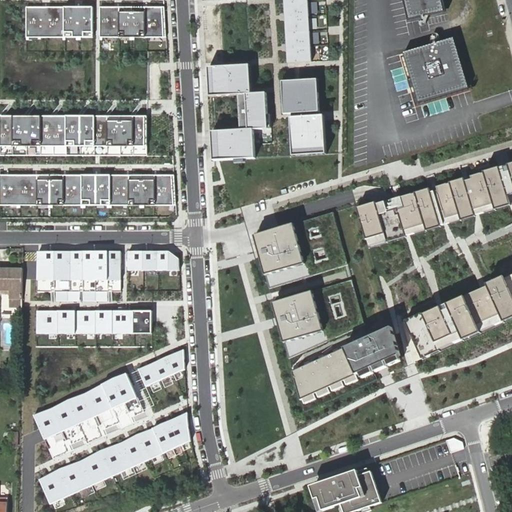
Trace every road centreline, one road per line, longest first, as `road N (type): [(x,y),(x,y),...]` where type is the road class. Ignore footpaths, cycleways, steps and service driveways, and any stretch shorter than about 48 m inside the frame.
road 1 (residential): [(197,236),(207,418),(224,501)]
road 2 (residential): [(224,501),(469,419)]
road 3 (residential): [(183,0),(197,236)]
road 4 (unknown): [(357,340),(324,233),(249,240),(221,229)]
road 5 (residential): [(197,236),(0,236)]
